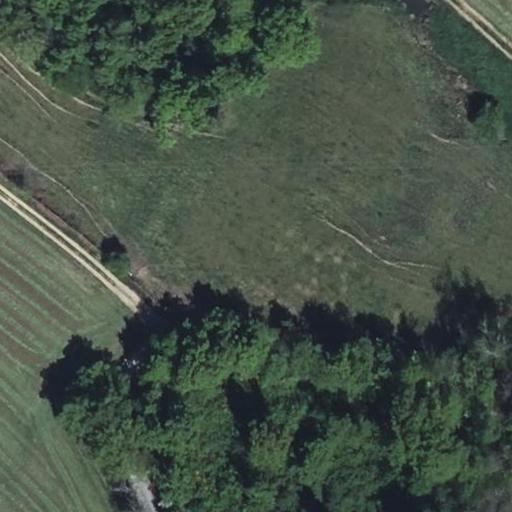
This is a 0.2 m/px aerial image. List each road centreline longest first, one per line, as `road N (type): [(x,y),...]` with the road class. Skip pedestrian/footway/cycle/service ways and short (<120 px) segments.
road 1 (track): [(0,167),(178,310),(351,320),(511,354)]
road 2 (unclassified): [(159,511),(126,385),(178,310)]
